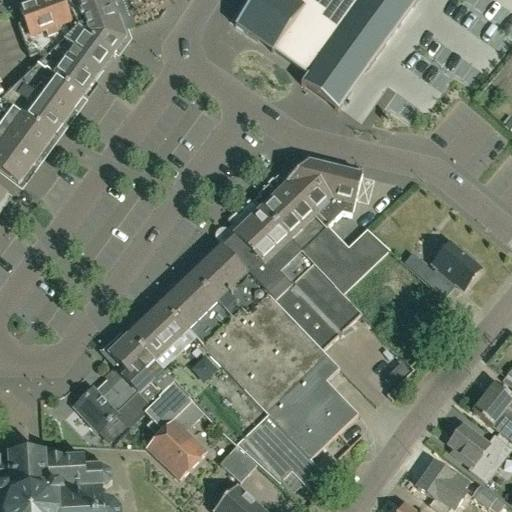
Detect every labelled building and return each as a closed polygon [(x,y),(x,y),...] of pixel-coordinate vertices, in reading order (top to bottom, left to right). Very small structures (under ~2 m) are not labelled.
[(75,30),(62,0),(48,0),(19,11),(24,25),(16,28),(18,33),(22,44),(26,54),(28,60),(37,57),(40,65),(75,30)] [(62,0),(75,30),(114,57),(125,42),(122,34),(133,29),(122,0),(62,0)] [(255,0),(235,29),(272,55),(274,52),(308,77),(303,85),(338,110),(415,5),(408,0),(255,0)] [(40,65),(38,67),(58,81),(82,99),(114,57),(75,30),(40,65)] [(4,99),(0,103),(1,105),(20,118),(51,140),(71,113),(72,113),(82,99),(58,81),(38,67),(4,99)] [(0,172),(18,186),(51,140),(20,118),(1,105),(0,105),(0,172)] [(511,136),(511,120),(508,117),(502,124),(505,127),(504,128),(511,136)] [(342,218),(351,220),(361,179),(358,178),(355,177),(352,176),(307,166),(286,186),(286,187),(300,201),(328,231),(342,218)] [(328,231),(300,201),(286,187),(260,212),(302,256),(301,256),(332,289),(342,300),(389,254),(366,233),(348,251),(328,231)] [(260,212),(222,249),(268,298),(322,355),(334,343),(361,319),(342,300),(332,289),(329,286),(301,256),(302,256),(260,212)] [(403,267),(443,303),(455,288),(463,294),(483,270),(464,253),(461,256),(450,247),(432,268),(435,271),(432,275),(412,257),(403,267)] [(222,249),(160,307),(193,341),(201,350),(223,374),(291,446),(309,465),(338,437),(357,418),(325,385),(338,372),(322,355),(268,298),(222,249)] [(192,405),(223,374),(201,350),(193,341),(160,307),(127,338),(192,405)] [(126,375),(122,379),(137,394),(150,409),(144,415),(152,423),(163,434),(192,405),(127,338),(108,356),(126,375)] [(401,365),(386,379),(394,387),(408,373),(401,365)] [(326,482),(309,465),(291,446),(223,374),(192,405),(202,416),(211,425),(235,449),(255,467),(278,488),(290,476),(314,502),(330,487),(326,482)] [(150,409),(137,394),(122,379),(99,400),(92,392),(73,409),(97,435),(116,417),(129,430),(144,415),(150,409)] [(511,384),(504,380),(501,383),(511,392),(508,397),(511,400),(511,384)] [(511,400),(508,397),(495,386),(472,415),(499,436),(511,446),(511,400)] [(184,435),(202,416),(192,405),(163,434),(157,440),(147,450),(179,482),(205,456),(184,435)] [(152,423),(146,428),(157,440),(163,434),(152,423)] [(447,447),(456,455),(453,459),(470,471),(468,473),(485,486),(510,452),(495,441),(493,440),(488,447),(461,428),(447,447)] [(239,485),(255,467),(235,449),(219,467),(239,485)] [(0,511),(119,511),(112,504),(104,502),(103,491),(110,486),(110,474),(100,469),(83,470),(83,460),(54,461),(54,451),(44,452),(44,460),(6,461),(6,464),(0,464),(0,511)] [(446,511),(462,511),(469,503),(464,499),(474,485),(456,473),(452,479),(434,466),(416,490),(446,511)] [(261,511),(236,488),(214,511),(261,511)] [(489,511),(500,511),(504,508),(504,507),(496,501),(497,501),(480,488),(471,499),(487,511),(488,511),(489,511)]
